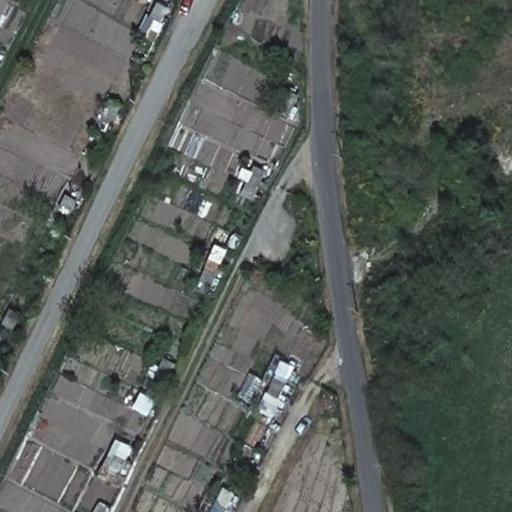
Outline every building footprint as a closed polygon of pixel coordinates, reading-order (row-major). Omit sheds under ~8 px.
[(160,4),(152,18),(163,24),(171,10),(160,4)] [(288,92),(282,107),(292,111),(299,96),(288,92)] [(111,102),(104,116),(115,121),(122,107),(111,102)] [(252,176),(245,191),(256,195),(262,180),(252,176)] [(67,197),(59,213),(70,216),(77,202),(67,197)] [(208,268),(201,283),(211,287),(218,273),(208,268)] [(11,311),(5,326),(15,331),(21,316),(11,311)] [(165,360),(157,375),(169,380),(176,365),(165,360)] [(277,380),(269,394),(279,399),(286,385),(277,380)] [(117,457),(110,472),(120,476),(127,462),(117,457)] [(225,490),(217,504),(228,509),(235,495),(225,490)]
